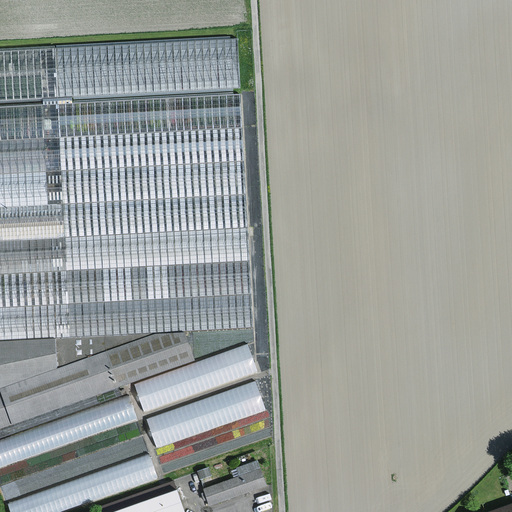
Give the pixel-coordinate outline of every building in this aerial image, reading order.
[(0,391),(12,425),(197,362),(188,332),(254,327),(240,96),(74,104),(73,99),(240,89),(236,41),(0,52),(0,102),(42,101),(43,106),(0,108),(0,391)] [(0,391),(0,429),(12,425),(0,391)] [(59,441),(138,419),(132,396),(0,433),(0,484),(1,489),(148,447),(142,428),(62,451),(59,441)] [(12,511),(39,511),(159,477),(152,453),(8,496),(12,511)] [(240,477),(204,489),(210,506),(268,486),(259,461),(237,469),(240,477)] [(210,468),(199,472),(201,480),(213,476),(210,468)] [(99,507),(100,511),(120,511),(180,491),(176,480),(99,507)] [(120,511),(187,511),(180,491),(120,511)]
